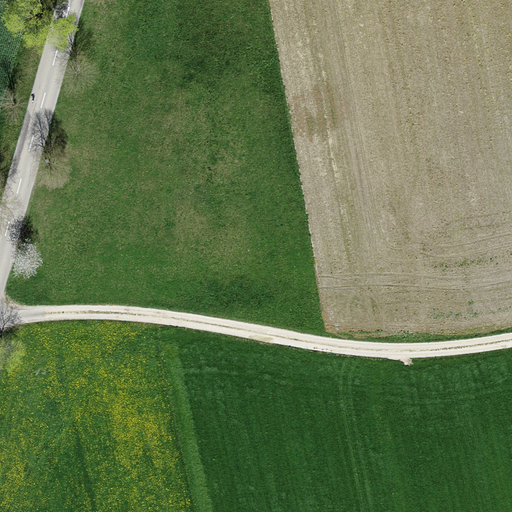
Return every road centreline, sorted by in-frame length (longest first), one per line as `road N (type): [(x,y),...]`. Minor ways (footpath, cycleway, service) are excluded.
road 1 (track): [(511,339),(404,350),(127,314),(0,317)]
road 2 (tertiary): [(70,0),(0,253)]
